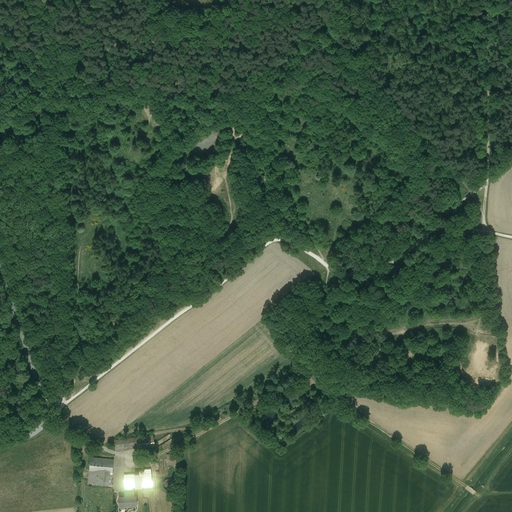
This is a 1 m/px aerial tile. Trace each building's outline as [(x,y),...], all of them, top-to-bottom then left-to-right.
[(150,436),(141,437),(142,448),(155,446),(154,444),(151,444),(150,436)] [(136,437),(114,440),(115,449),(138,446),(136,437)] [(114,459),(91,457),(89,470),(88,484),(96,484),(109,485),(110,472),(113,472),(114,459)] [(142,474),(124,475),(125,488),(133,487),(138,487),(138,488),(139,488),(139,487),(152,486),(151,473),(144,474),(142,474)] [(174,487),(174,484),(174,482),(172,481),(171,479),(169,479),(166,479),(165,481),(163,483),(163,485),(164,487),(165,489),(167,490),(169,490),(171,490),(173,488),(174,487)] [(133,487),(125,488),(125,493),(126,493),(126,497),(134,496),(133,487)] [(126,497),(119,497),(120,506),(131,505),(136,505),(137,505),(136,496),(134,496),(126,497)]
